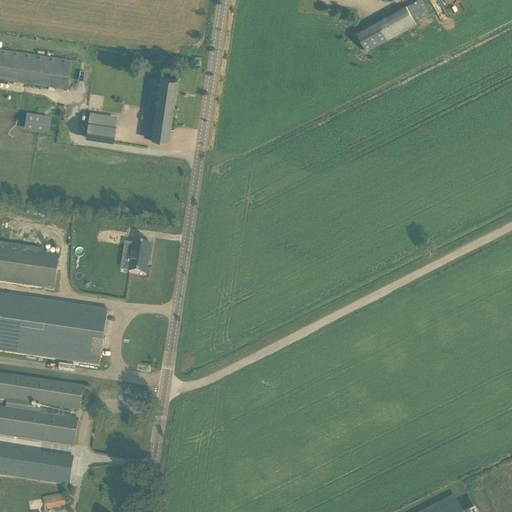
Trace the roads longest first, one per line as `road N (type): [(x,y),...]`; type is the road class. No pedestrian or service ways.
road 1 (tertiary): [(164,390),(224,0)]
road 2 (unclassified): [(164,390),(196,386),(511,228)]
road 3 (tertiary): [(145,511),(164,390)]
